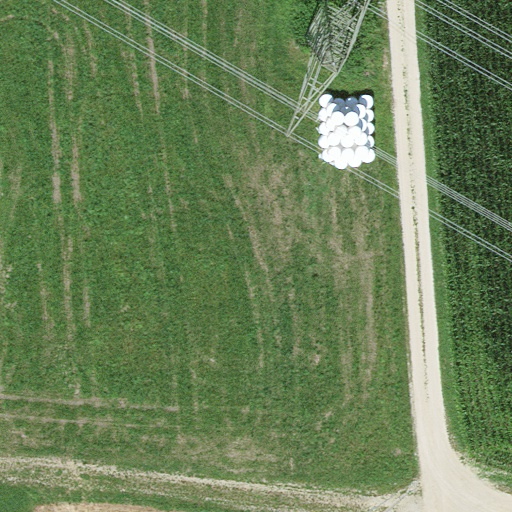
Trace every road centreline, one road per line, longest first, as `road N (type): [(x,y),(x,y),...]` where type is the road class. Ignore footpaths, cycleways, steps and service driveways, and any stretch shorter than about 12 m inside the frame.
road 1 (track): [(400,0),(435,511)]
road 2 (track): [(0,477),(433,490),(511,501)]
